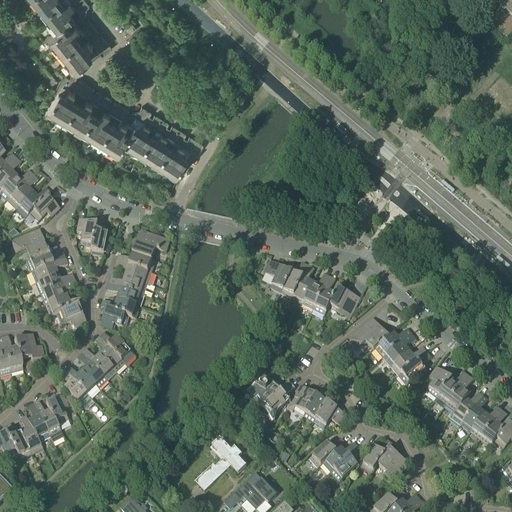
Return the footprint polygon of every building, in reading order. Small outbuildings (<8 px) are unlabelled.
[(30,0),(36,7),(43,15),(61,0),(30,0)] [(61,0),(43,15),(49,23),(56,31),(64,24),(71,19),(72,18),(74,16),(69,11),(74,7),(73,5),(72,4),(70,3),(68,0),(61,0)] [(79,0),(73,5),(74,7),(76,10),(86,2),(84,0),(79,0)] [(511,0),(474,0),(483,7),(486,3),(490,7),(480,18),(507,40),(511,34),(511,0)] [(86,2),(76,10),(80,14),(82,12),(90,6),(86,2)] [(72,20),(76,25),(86,17),(82,12),(80,14),(72,20)] [(44,41),(57,57),(77,40),(79,38),(84,34),(82,32),(78,27),(76,25),(72,20),(71,19),(64,24),(56,31),(44,41)] [(78,27),(82,32),(92,24),(88,20),(78,27)] [(82,32),(84,34),(85,36),(95,28),(92,24),(82,32)] [(127,29),(130,34),(136,29),(132,24),(127,29)] [(88,40),(89,40),(99,32),(95,28),(85,36),(88,40)] [(91,43),(93,45),(95,48),(104,40),(101,35),(91,43)] [(25,46),(27,48),(31,53),(32,52),(42,44),(41,43),(35,37),(25,46)] [(84,44),(79,38),(77,40),(57,57),(64,65),(70,72),(70,73),(76,68),(90,56),(92,54),(88,49),(93,45),(91,43),(89,40),(88,40),(84,44)] [(95,48),(98,52),(108,44),(104,40),(95,48)] [(108,44),(98,52),(102,56),(112,48),(108,44)] [(65,86),(70,89),(77,78),(72,75),(65,86)] [(80,80),(73,91),(75,92),(78,94),(85,83),(80,80)] [(78,94),(83,97),(89,86),(85,83),(78,94)] [(54,120),(62,125),(76,103),(78,101),(72,97),(75,92),(73,91),(72,90),(70,89),(65,86),(64,85),(63,85),(61,89),(59,92),(45,114),(54,120)] [(83,97),(87,99),(94,89),(89,86),(83,97)] [(97,91),(90,101),(95,104),(102,94),(97,91)] [(95,104),(98,106),(100,107),(107,97),(102,94),(95,104)] [(107,97),(100,107),(104,110),(105,110),(111,100),(107,97)] [(71,131),(80,136),(94,114),(95,111),(98,106),(95,104),(90,101),(87,99),(84,104),(78,101),(76,103),(62,125),(71,131)] [(108,112),(110,113),(113,115),(119,104),(114,101),(108,112)] [(116,117),(118,118),(124,107),(119,104),(113,115),(116,117)] [(124,107),(118,118),(122,121),(129,110),(124,107)] [(135,118),(140,121),(147,110),(142,107),(137,115),(135,118)] [(89,142),(98,147),(111,125),(116,117),(113,115),(110,113),(108,112),(107,112),(105,110),(104,110),(101,115),(95,111),(94,114),(80,136),(89,142)] [(140,121),(144,123),(145,124),(151,113),(147,110),(140,121)] [(132,112),(125,123),(127,124),(130,126),(131,125),(135,118),(137,115),(132,112)] [(148,126),(150,127),(153,129),(159,118),(154,115),(148,126)] [(116,155),(123,144),(128,135),(133,127),(131,125),(130,126),(127,124),(125,123),(122,121),(118,118),(116,117),(111,125),(98,147),(106,152),(115,158),(116,155)] [(132,150),(140,155),(151,138),(152,136),(147,132),(150,127),(148,126),(147,125),(145,124),(144,123),(140,121),(135,118),(131,125),(133,127),(128,135),(123,144),(132,150)] [(159,118),(153,129),(157,131),(164,121),(159,118)] [(157,131),(162,134),(169,124),(164,121),(157,131)] [(165,136),(167,138),(170,139),(177,129),(172,126),(165,136)] [(177,129),(170,139),(173,141),(175,142),(181,132),(177,129)] [(175,142),(179,145),(186,135),(181,132),(175,142)] [(149,161),(158,166),(168,149),(173,141),(170,139),(167,138),(165,136),(164,136),(162,134),(158,139),(152,136),(151,138),(140,155),(149,161)] [(183,147),(185,148),(187,150),(194,139),(189,136),(183,147)] [(0,159),(4,156),(0,151),(8,143),(4,138),(0,142),(0,159)] [(199,142),(194,139),(187,150),(191,152),(192,153),(199,142)] [(168,149),(158,166),(166,171),(175,177),(186,160),(191,152),(187,150),(185,148),(183,147),(182,147),(179,145),(175,142),(173,141),(168,149)] [(203,145),(199,142),(192,153),(197,156),(203,145)] [(0,176),(16,160),(11,156),(3,165),(0,162),(0,176)] [(0,176),(0,193),(16,178),(11,174),(20,165),(16,160),(0,176)] [(0,193),(0,196),(7,203),(33,177),(28,173),(19,182),(16,178),(0,193)] [(7,203),(15,212),(32,195),(28,191),(37,182),(33,177),(7,203)] [(24,221),(29,215),(46,198),(50,194),(45,190),(36,199),(32,195),(15,212),(24,221)] [(29,215),(38,224),(46,216),(50,220),(59,211),(46,198),(29,215)] [(92,249),(90,256),(103,259),(108,235),(102,234),(104,222),(98,220),(97,226),(92,249)] [(80,247),(92,249),(97,226),(79,222),(76,234),(82,236),(80,247)] [(26,251),(30,262),(49,254),(40,231),(11,243),(16,255),(26,251)] [(140,232),(132,256),(151,262),(152,262),(155,251),(165,255),(169,242),(140,232)] [(27,263),(32,274),(65,260),(63,254),(51,259),(49,254),(30,262),(27,263)] [(118,257),(116,263),(151,275),(155,263),(152,262),(151,262),(132,256),(130,261),(118,257)] [(32,274),(36,286),(59,277),(56,271),(68,266),(65,260),(32,274)] [(126,273),(124,278),(147,286),(151,275),(116,263),(114,269),(126,273)] [(270,290),(281,296),(292,274),(269,263),(264,274),(275,280),(270,290)] [(281,296),(291,301),(308,268),(302,265),(297,277),(292,274),(281,296)] [(291,301),(302,306),(313,285),(308,282),(314,271),(308,268),(291,301)] [(302,306),(313,312),(329,279),(324,276),(318,287),(313,285),(302,306)] [(36,286),(41,297),(75,283),(72,277),(61,282),(59,277),(36,286)] [(110,280),(108,286),(143,298),(147,286),(124,278),(122,284),(110,280)] [(324,317),(329,308),(328,308),(334,296),(334,295),(329,293),(335,282),(329,279),(313,312),(324,317)] [(41,297),(46,308),(68,298),(66,293),(77,288),(75,283),(41,297)] [(118,296),(116,302),(139,309),(143,298),(108,286),(106,292),(118,296)] [(328,308),(329,308),(339,313),(337,316),(349,322),(360,300),(337,289),(334,295),(334,296),(328,308)] [(50,319),(57,316),(79,307),(84,305),(82,299),(70,304),(68,298),(46,308),(50,319)] [(101,309),(106,310),(129,318),(128,318),(135,321),(139,309),(116,302),(115,306),(103,302),(101,309)] [(57,316),(61,327),(72,323),(74,329),(86,324),(79,307),(57,316)] [(129,318),(106,310),(100,328),(112,332),(114,326),(125,330),(128,318),(129,318)] [(373,353),(376,351),(375,350),(388,339),(373,320),(349,340),(357,351),(365,344),(373,353)] [(375,350),(376,351),(383,360),(411,336),(407,331),(398,339),(394,335),(388,339),(375,350)] [(104,335),(99,339),(124,366),(133,357),(117,340),(112,344),(104,335)] [(383,360),(391,369),(409,353),(406,349),(415,341),(411,336),(383,360)] [(13,342),(15,349),(16,349),(19,362),(20,362),(30,359),(31,362),(44,359),(41,348),(35,349),(32,337),(13,342)] [(7,338),(1,339),(10,375),(22,372),(20,362),(19,362),(16,349),(15,349),(10,350),(7,338)] [(0,377),(10,375),(1,339),(0,339),(0,377)] [(103,353),(99,357),(115,374),(124,366),(99,339),(94,343),(103,353)] [(391,369),(398,378),(427,355),(423,350),(413,358),(409,353),(391,369)] [(86,351),(81,356),(107,382),(115,374),(99,357),(95,360),(86,351)] [(427,355),(398,378),(406,388),(416,380),(419,383),(425,378),(422,375),(425,372),(421,367),(431,359),(427,355)] [(86,369),(81,373),(98,391),(107,382),(81,356),(77,360),(86,369)] [(257,382),(253,386),(248,391),(247,392),(246,393),(241,395),(242,397),(246,393),(247,393),(247,394),(249,396),(250,396),(249,400),(248,401),(247,402),(248,402),(249,401),(249,400),(249,404),(250,402),(251,402),(256,409),(257,409),(257,410),(258,410),(263,406),(264,406),(265,407),(261,412),(262,412),(290,385),(288,383),(282,388),(278,384),(279,383),(281,381),(282,380),(283,380),(284,380),(283,379),(283,378),(281,380),(280,380),(280,381),(279,382),(277,383),(277,384),(276,384),(276,385),(276,386),(275,387),(272,384),(271,383),(271,382),(271,381),(269,378),(267,377),(266,376),(266,375),(267,375),(267,374),(268,373),(269,371),(270,370),(271,370),(271,369),(272,369),(272,370),(275,372),(276,372),(276,373),(278,374),(279,373),(278,372),(273,368),(272,368),(271,367),(270,367),(270,368),(269,368),(268,369),(266,372),(265,374),(263,375),(263,376),(263,377),(262,377),(261,378),(260,379),(260,380),(259,380),(257,382)] [(69,368),(64,372),(89,399),(98,391),(81,373),(77,377),(69,368)] [(427,393),(436,400),(451,380),(436,370),(429,380),(433,383),(427,393)] [(89,399),(64,372),(59,377),(68,386),(64,390),(82,409),(85,412),(87,412),(95,405),(89,399)] [(456,384),(451,380),(436,400),(433,404),(443,411),(446,407),(468,378),(463,374),(456,384)] [(446,407),(455,414),(455,415),(466,401),(470,396),(466,392),(473,382),(468,378),(446,407)] [(290,385),(262,412),(264,411),(265,412),(265,413),(265,414),(266,414),(267,415),(267,416),(268,417),(268,419),(269,421),(270,424),(268,427),(268,428),(267,429),(265,430),(264,430),(263,431),(265,433),(265,432),(266,432),(267,431),(268,430),(270,427),(271,426),(272,426),(272,425),(276,424),(277,419),(278,416),(281,413),(285,409),(286,406),(289,403),(290,404),(291,403),(290,402),(289,403),(288,401),(287,400),(285,398),(294,390),(293,389),(290,385)] [(323,387),(316,398),(303,418),(313,425),(326,404),(321,401),(328,391),(323,387)] [(291,403),(290,404),(286,410),(291,414),(293,412),(303,418),(316,398),(301,388),(291,403)] [(451,420),(460,428),(483,398),(478,394),(470,404),(466,401),(455,415),(455,414),(451,420)] [(66,396),(63,398),(63,397),(58,400),(46,406),(49,412),(50,412),(57,427),(58,427),(68,422),(63,412),(69,409),(71,407),(72,407),(66,396)] [(460,428),(470,435),(485,416),(480,412),(488,402),(483,398),(460,428)] [(39,403),(33,406),(50,439),(52,445),(64,439),(58,427),(57,427),(50,412),(49,412),(45,415),(39,403)] [(347,417),(326,404),(313,425),(324,431),(330,422),(340,428),(347,417)] [(33,420),(28,423),(39,444),(40,444),(50,439),(33,406),(28,409),(33,420)] [(470,435),(479,442),(502,413),(497,409),(489,419),(485,416),(470,435)] [(490,450),(494,444),(493,444),(504,430),(503,430),(499,427),(507,417),(502,413),(479,442),(490,450)] [(26,432),(21,435),(32,456),(43,451),(40,444),(39,444),(28,423),(26,418),(20,421),(26,432)] [(493,444),(494,444),(503,451),(510,442),(511,443),(511,427),(508,424),(503,430),(504,430),(493,444)] [(17,455),(17,456),(20,462),(32,456),(21,435),(16,437),(10,426),(4,429),(7,434),(17,455)] [(7,461),(17,456),(17,455),(7,434),(0,437),(0,451),(1,451),(7,461)] [(194,483),(195,484),(195,483),(204,493),(212,486),(211,485),(230,467),(238,475),(237,475),(238,476),(246,468),(245,468),(238,460),(241,457),(241,458),(241,457),(234,449),(233,450),(234,450),(231,453),(223,445),(224,444),(222,443),(220,441),(220,440),(211,448),(212,448),(223,460),(215,468),(213,466),(203,476),(202,475),(194,483)] [(318,470),(323,466),(323,465),(341,449),(345,446),(340,441),(331,449),(327,445),(309,461),(318,470)] [(371,476),(377,467),(389,450),(392,446),(387,442),(379,452),(375,449),(360,469),(371,476)] [(323,466),(331,474),(358,450),(354,445),(345,453),(341,449),(323,465),(323,466)] [(358,450),(331,474),(339,483),(357,467),(353,463),(362,454),(358,450)] [(377,467),(386,474),(384,477),(395,484),(409,465),(389,450),(377,467)] [(285,464),(290,458),(284,454),(281,460),(285,464)] [(502,469),(511,483),(511,482),(511,460),(511,461),(511,462),(511,467),(509,469),(507,465),(502,469)] [(287,466),(290,470),(296,466),(292,462),(287,466)] [(255,476),(233,496),(231,499),(231,500),(232,499),(235,503),(237,505),(245,498),(248,501),(246,503),(254,511),(256,511),(265,503),(268,506),(276,498),(255,476)] [(0,503),(12,492),(0,479),(0,503)] [(390,511),(402,501),(406,498),(402,493),(393,502),(388,497),(372,511),(390,511)] [(408,511),(420,502),(415,497),(406,505),(402,501),(390,511),(408,511)] [(132,500),(132,499),(120,510),(122,511),(143,511),(136,504),(132,500)] [(417,511),(424,506),(420,502),(408,511),(417,511)]
